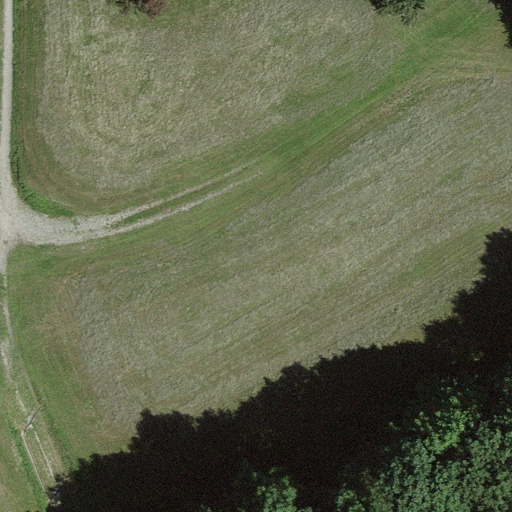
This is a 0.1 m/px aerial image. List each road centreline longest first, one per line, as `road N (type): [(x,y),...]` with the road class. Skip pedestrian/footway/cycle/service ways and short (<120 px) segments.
road 1 (track): [(511,80),(126,224),(0,235)]
road 2 (track): [(68,511),(5,342),(0,287)]
road 3 (track): [(2,0),(0,235)]
